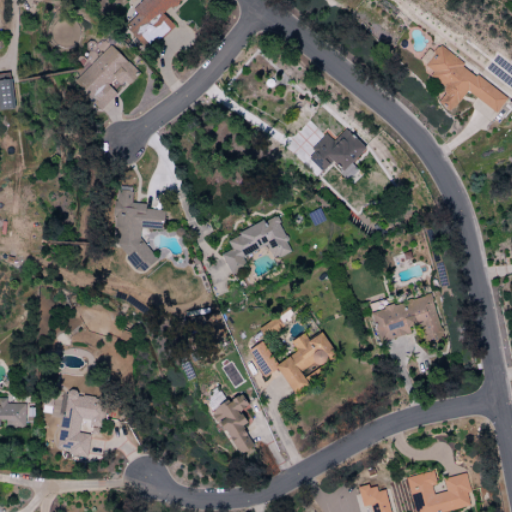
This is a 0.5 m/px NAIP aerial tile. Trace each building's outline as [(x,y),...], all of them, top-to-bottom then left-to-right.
[(140,0),(131,10),(135,14),(122,27),(147,51),(172,25),(162,15),(177,0),(140,0)] [(464,91),(494,113),(506,97),(436,46),(432,52),(427,49),(417,61),(431,71),(428,77),(445,89),(435,102),(449,112),(464,91)] [(0,110),(12,109),(9,79),(0,80),(0,110)] [(306,159),(319,172),(330,162),(339,172),(362,150),(344,130),(332,142),(324,134),(310,148),(313,152),(306,159)] [(161,229),(162,209),(143,209),(144,203),(130,202),(131,189),(115,188),(112,246),(124,247),(123,265),(143,266),(145,228),(161,229)] [(265,245),(271,259),(290,250),(273,215),(225,238),(230,249),(219,254),(229,274),(242,267),(238,258),(265,245)] [(377,342),(416,331),(420,346),(439,340),(436,331),(439,330),(429,294),(368,310),(377,342)] [(55,447),(67,448),(66,454),(85,456),(89,434),(77,432),(78,426),(100,430),(103,409),(88,406),(90,397),(75,394),(75,390),(64,388),(55,447)] [(237,454),(252,444),(239,426),(244,422),(236,410),(245,404),(236,392),(208,411),(237,454)] [(0,419),(4,419),(4,427),(24,426),(23,403),(5,403),(5,397),(0,397),(0,419)] [(441,511),(470,506),(463,473),(442,478),(444,491),(433,493),(428,471),(405,476),(412,511),(441,511)] [(388,511),(384,490),(376,491),(374,484),(356,488),(360,506),(368,504),(369,511),(388,511)]
